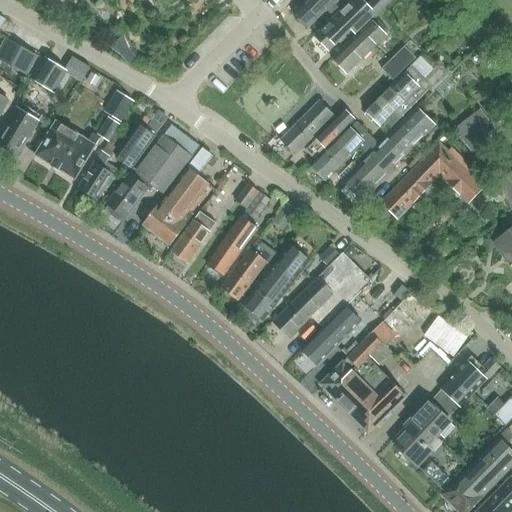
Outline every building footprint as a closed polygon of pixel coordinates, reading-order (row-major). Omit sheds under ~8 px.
[(337,0),(336,0),(307,0),(293,14),(307,29),(326,10),(330,14),(340,4),(337,0)] [(361,0),(352,0),(314,37),(329,52),(350,31),(355,36),(391,0),(373,0),(367,6),(361,0)] [(332,59),(347,74),(385,36),(371,21),(332,59)] [(6,39),(0,49),(0,60),(27,76),(38,57),(6,39)] [(404,48),(382,70),(393,81),(415,59),(404,48)] [(0,131),(0,147),(17,158),(42,118),(40,117),(67,73),(46,59),(18,103),(17,102),(0,131)] [(425,81),(411,67),(366,112),(380,126),(388,119),(394,125),(432,87),(436,91),(450,77),(440,67),(425,81)] [(109,115),(121,123),(133,102),(121,95),(109,115)] [(281,141),(295,155),(333,117),(319,102),(281,141)] [(383,142),(401,160),(419,141),(434,126),(428,120),(416,108),(383,142)] [(481,110),(454,131),(470,150),(496,129),(481,110)] [(316,139),(326,149),(354,120),(345,111),(316,139)] [(108,118),(98,135),(108,143),(119,126),(108,118)] [(35,156),(75,180),(100,139),(92,134),(88,141),(56,122),(35,156)] [(139,127),(116,158),(131,168),(154,137),(139,127)] [(311,166),(325,181),(364,142),(349,128),(311,166)] [(133,169),(129,175),(107,205),(110,207),(109,209),(109,214),(118,221),(123,220),(125,218),(126,219),(148,189),(150,191),(153,188),(163,196),(192,158),(164,136),(137,172),(133,169)] [(401,160),(383,142),(343,182),(361,200),(401,160)] [(484,187),(455,159),(459,155),(452,148),(448,152),(440,144),(382,203),(398,218),(440,175),(469,203),(484,187)] [(202,149),(186,169),(198,177),(214,158),(202,149)] [(78,188),(97,201),(106,186),(108,187),(115,177),(103,169),(110,157),(102,152),(78,188)] [(186,169),(158,205),(143,225),(169,245),(185,225),(180,221),(207,185),(198,177),(186,169)] [(258,192),(248,185),(234,205),(244,213),(254,198),(258,192)] [(259,193),(245,213),(255,221),(269,201),(259,193)] [(297,212),(286,204),(273,222),(283,230),(297,212)] [(200,213),(194,221),(193,220),(171,252),(187,264),(216,224),(200,213)] [(207,265),(223,276),(258,229),(241,217),(225,241),(207,265)] [(503,255),(505,253),(511,262),(511,229),(494,243),(503,255)] [(221,288),(238,301),(267,263),(269,263),(276,255),(271,251),(273,249),(264,242),(261,245),(256,242),(221,288)] [(243,305),(263,321),(310,262),(290,246),(243,305)] [(329,266),(341,254),(335,248),(323,260),(329,266)] [(274,322),(290,338),(316,311),(327,322),(369,281),(343,254),(274,322)] [(301,350),(317,366),(361,323),(344,306),(301,350)] [(382,324),(343,363),(342,363),(320,385),(368,434),(405,397),(387,378),(372,393),(363,384),(367,381),(358,372),(394,337),(382,324)] [(467,362),(432,398),(452,417),(486,380),(467,362)] [(395,446),(417,466),(418,465),(417,464),(430,449),(427,446),(450,422),(429,402),(412,420),(414,425),(395,446)] [(443,494),(442,495),(459,511),(467,511),(511,466),(511,452),(498,438),(443,494)] [(511,476),(476,511),(506,511),(505,511),(511,503),(511,476)]
